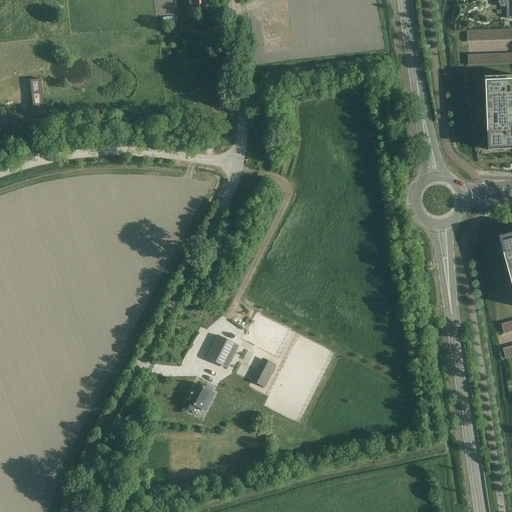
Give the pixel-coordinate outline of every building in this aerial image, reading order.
[(201,10),(210,9),(209,4),(208,4),(207,0),(187,0),(188,6),(200,5),(201,10)] [(511,0),(497,0),(498,2),(499,5),(510,5),(510,17),(510,18),(511,18),(511,0)] [(511,76),(490,77),(485,77),(486,85),(486,102),(491,102),(491,109),(486,109),(487,134),(488,134),(489,142),(489,150),(511,149),(511,113),(511,88),(511,76)] [(40,79),(29,80),(33,116),(44,115),(40,79)] [(511,233),(500,237),(502,245),(504,252),(504,253),(503,253),(510,277),(511,276),(511,283),(511,284),(511,285),(511,233)] [(217,335),(206,358),(222,366),(233,343),(217,335)] [(267,361),(255,383),(263,387),(275,365),(267,361)] [(211,391),(196,383),(190,395),(188,393),(181,406),(192,411),(194,406),(201,410),(211,391)]
